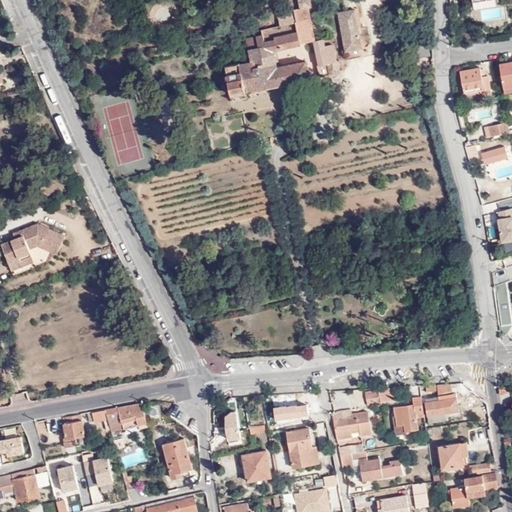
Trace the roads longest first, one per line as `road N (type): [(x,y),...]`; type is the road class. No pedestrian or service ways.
road 1 (residential): [(29,37),(194,385)]
road 2 (residential): [(491,353),(474,202),(441,96),(442,59)]
road 3 (residential): [(194,385),(491,353)]
road 4 (residential): [(0,418),(194,385)]
road 5 (residential): [(510,511),(491,353)]
road 6 (residential): [(194,385),(214,511)]
